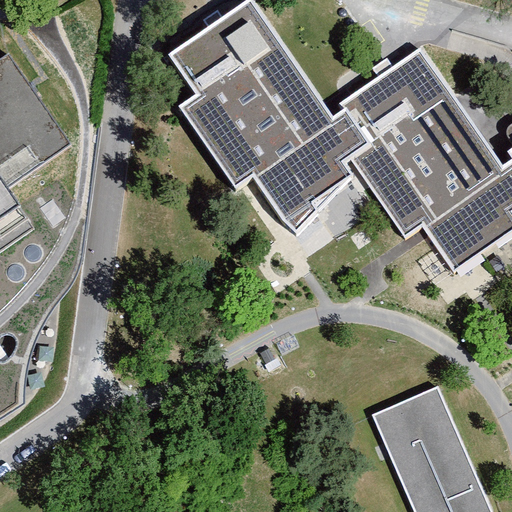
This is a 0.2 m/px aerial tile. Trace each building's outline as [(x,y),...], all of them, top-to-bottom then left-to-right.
[(244,183),(261,171),(289,213),(303,224),(320,207),(315,198),(354,171),(347,161),(356,155),(376,141),(353,107),(338,117),(256,0),(253,0),(178,52),(205,91),(189,103),(244,183)] [(101,50),(75,12),(40,35),(65,73),(101,50)] [(511,181),(504,170),(422,51),(349,102),(353,107),(376,141),(356,155),(410,233),(428,221),(459,266),(511,229),(511,181)] [(0,249),(39,223),(11,183),(72,142),(9,52),(0,58),(0,249)] [(495,511),(440,387),(376,415),(418,511),(495,511)]
